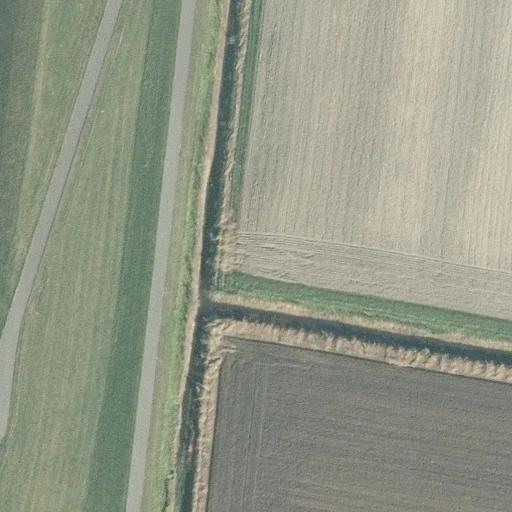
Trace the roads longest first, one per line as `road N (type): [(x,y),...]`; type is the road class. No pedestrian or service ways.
road 1 (track): [(133,511),(192,0)]
road 2 (track): [(111,0),(0,384)]
